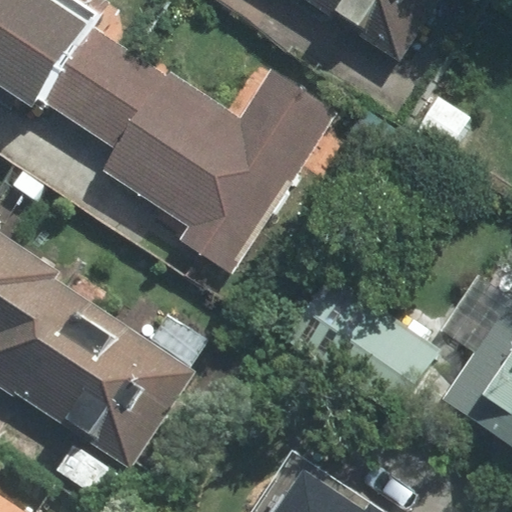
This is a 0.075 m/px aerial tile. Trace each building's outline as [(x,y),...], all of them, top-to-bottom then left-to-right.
[(0,0),(0,115),(32,136),(85,48),(111,8),(98,0),(0,0)] [(446,0),(293,0),(402,69),(446,0)] [(230,138),(85,48),(32,136),(92,173),(81,190),(243,291),(352,118),(274,69),(230,138)] [(475,124),(433,97),(409,135),(451,162),(475,124)] [(0,246),(0,387),(131,472),(195,373),(0,246)] [(511,261),(501,254),(438,344),(475,369),(449,408),(511,451),(511,261)] [(358,511),(296,471),(269,511),(358,511)] [(0,511),(42,511),(0,485),(0,511)]
